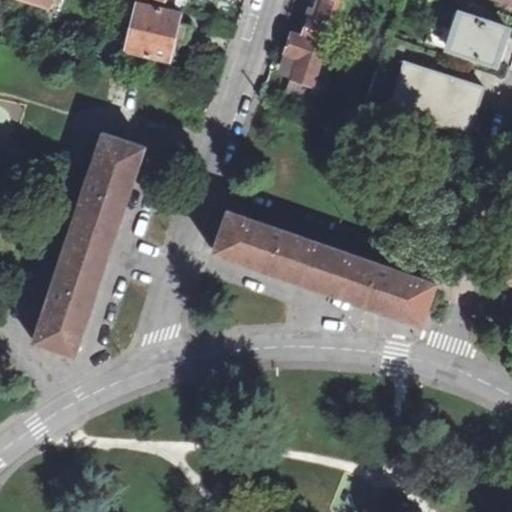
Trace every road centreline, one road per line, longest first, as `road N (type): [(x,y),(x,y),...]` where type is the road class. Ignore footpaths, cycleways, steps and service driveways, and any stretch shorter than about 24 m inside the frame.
road 1 (residential): [(271,0),(161,336),(159,364)]
road 2 (residential): [(437,363),(318,347),(241,349),(159,364)]
road 3 (residential): [(511,136),(437,363)]
road 4 (residential): [(159,364),(91,389),(0,451)]
